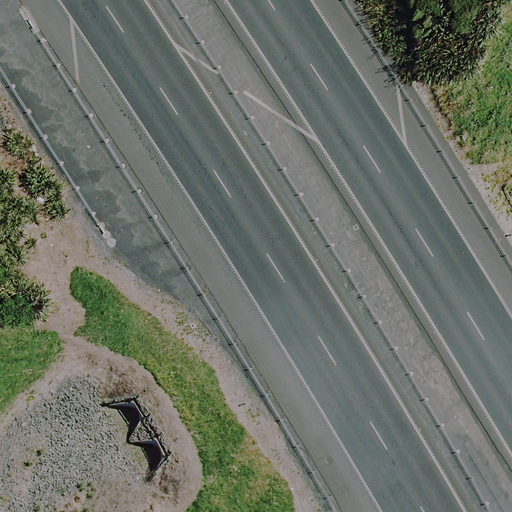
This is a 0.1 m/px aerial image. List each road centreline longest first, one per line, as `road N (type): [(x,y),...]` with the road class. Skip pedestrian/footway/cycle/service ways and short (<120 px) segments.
road 1 (motorway): [(416,511),(177,110),(101,0)]
road 2 (motorway): [(266,0),(511,401)]
